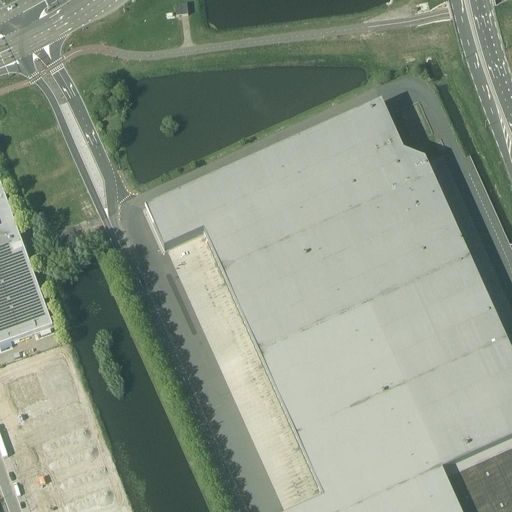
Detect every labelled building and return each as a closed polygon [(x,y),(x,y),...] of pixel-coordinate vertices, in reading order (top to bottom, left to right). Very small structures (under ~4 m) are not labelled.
[(176,18),(188,17),(187,6),(175,7),(176,18)] [(386,116),(382,106),(145,212),(164,254),(167,252),(204,236),(324,502),(301,511),(459,511),(446,483),(453,479),(467,511),(511,511),(511,356),(425,164),(404,155),(386,116)] [(0,347),(53,328),(51,323),(46,310),(31,271),(17,231),(3,193),(1,186),(0,186),(0,347)] [(24,371),(4,379),(25,435),(44,427),(41,418),(81,403),(68,366),(27,381),(24,371)] [(48,439),(29,446),(49,502),(69,495),(65,485),(106,470),(92,433),(52,448),(48,439)] [(75,511),(73,506),(56,511),(121,511),(117,501),(85,511),(75,511)]
